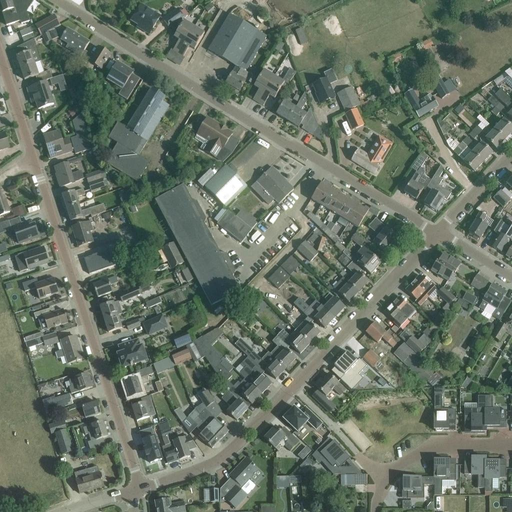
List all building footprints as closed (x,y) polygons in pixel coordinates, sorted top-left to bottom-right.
[(0,0),(0,5),(2,13),(10,10),(12,16),(27,12),(34,0),(0,0)] [(211,3),(205,8),(209,12),(214,7),(211,3)] [(141,5),(137,12),(132,21),(144,28),(143,30),(149,34),(160,17),(141,5)] [(178,9),(164,19),(170,27),(184,17),(178,9)] [(10,10),(2,13),(7,26),(20,21),(21,24),(30,21),(27,12),(12,16),(10,10)] [(54,14),(42,21),(47,31),(59,25),(54,14)] [(267,36),(238,19),(229,14),(208,50),(236,67),(226,83),(239,91),(246,81),(252,85),(256,78),(246,72),(267,36)] [(173,50),(178,53),(194,27),(184,21),(174,37),(179,40),(173,50)] [(31,26),(20,30),(24,42),(35,38),(31,26)] [(194,27),(178,53),(183,57),(189,46),(195,49),(204,33),(194,27)] [(295,30),(300,45),(307,43),(302,28),(295,30)] [(50,32),(49,32),(53,40),(60,37),(57,29),(50,31),(50,32)] [(65,48),(81,57),(90,42),(67,29),(61,39),(68,43),(65,48)] [(49,32),(42,35),(46,44),(53,41),(53,40),(49,32)] [(17,56),(21,68),(41,61),(34,39),(30,41),(17,48),(19,55),(17,56)] [(420,44),(424,51),(428,49),(427,47),(433,44),(430,39),(420,44)] [(88,53),(83,61),(81,64),(91,71),(94,65),(101,70),(110,55),(99,48),(94,56),(88,53)] [(38,83),(50,79),(52,79),(50,71),(45,73),(41,61),(21,68),(25,80),(36,76),(38,83)] [(133,72),(118,63),(108,80),(123,89),(119,95),(127,100),(140,79),(132,74),(133,72)] [(274,76),(258,103),(263,106),(269,96),(275,99),(278,94),(280,95),(296,73),(290,69),(283,81),(274,76)] [(253,100),(258,103),(274,76),(264,70),(254,86),(259,89),(253,100)] [(327,79),(313,85),(317,97),(320,105),(335,99),(329,84),(336,81),(331,70),(324,73),(327,79)] [(441,79),(432,84),(442,99),(456,90),(451,81),(444,85),(441,79)] [(46,83),(37,86),(28,89),(30,96),(34,94),(39,109),(54,104),(46,83)] [(154,86),(140,108),(156,117),(157,116),(162,118),(171,104),(164,100),(167,95),(154,86)] [(74,88),(68,90),(71,102),(77,97),(74,88)] [(363,100),(359,102),(352,88),(338,94),(346,112),(360,106),(362,110),(370,106),(368,101),(364,103),(363,100)] [(504,112),(511,119),(511,101),(500,90),(495,95),(508,108),(504,112)] [(419,101),(413,91),(405,96),(419,118),(438,106),(433,97),(432,97),(431,94),(419,101)] [(295,108),(288,121),(299,127),(301,123),(306,115),(301,112),(308,100),(305,93),(295,108)] [(488,101),(495,108),(500,112),(504,108),(492,96),(488,101)] [(277,114),(288,121),(295,108),(285,102),(277,114)] [(77,104),(67,113),(71,118),(81,110),(77,104)] [(459,107),(454,112),(458,116),(464,111),(459,107)] [(156,117),(140,108),(127,128),(118,122),(108,137),(117,143),(134,152),(142,138),(143,139),(156,117)] [(491,112),(496,117),(500,112),(495,108),(491,112)] [(356,109),(345,114),(352,130),(363,125),(356,109)] [(304,125),(302,129),(308,132),(316,120),(312,112),(304,125)] [(78,136),(71,138),(75,154),(92,149),(82,113),(73,122),(78,136)] [(207,118),(196,136),(207,143),(203,150),(216,158),(222,149),(223,150),(224,148),(232,153),(239,142),(231,137),(233,134),(207,118)] [(441,119),(438,121),(445,136),(451,129),(441,119)] [(504,120),(495,129),(505,139),(511,132),(511,127),(507,123),(504,120)] [(473,130),(478,135),(482,131),(477,126),(473,130)] [(63,129),(65,136),(73,134),(71,127),(63,129)] [(486,138),(489,142),(496,149),(505,139),(495,129),(486,138)] [(468,135),(474,140),(478,135),(473,130),(468,135)] [(43,136),(48,151),(47,152),(49,159),(51,158),(51,159),(72,152),(68,139),(62,141),(59,131),(43,136)] [(0,150),(9,147),(5,133),(0,134),(0,150)] [(358,149),(351,160),(375,174),(382,164),(380,163),(392,145),(379,137),(378,137),(380,139),(369,156),(358,149)] [(462,142),(468,147),(472,142),(467,137),(462,142)] [(456,139),(449,147),(453,152),(458,156),(462,152),(458,147),(461,144),(456,139)] [(134,152),(117,143),(106,161),(138,179),(150,161),(134,152)] [(481,143),(473,152),(483,162),(492,153),(481,143)] [(462,152),(458,156),(474,172),(483,162),(473,152),(467,147),(465,149),(462,152)] [(427,158),(422,154),(411,169),(416,172),(427,158)] [(76,158),(73,159),(67,161),(68,163),(55,167),(57,174),(56,175),(60,188),(69,184),(75,183),(80,181),(80,180),(84,179),(81,171),(72,174),(69,165),(77,162),(76,158)] [(226,207),(247,186),(225,165),(204,186),(226,207)] [(426,190),(426,189),(427,188),(432,191),(424,204),(436,212),(444,199),(447,200),(451,193),(439,186),(442,180),(439,178),(444,169),(441,166),(432,180),(426,190)] [(279,174),(272,167),(265,174),(263,175),(264,176),(252,188),(269,205),(274,200),(279,204),(292,191),(287,186),(288,185),(278,175),(279,174)] [(86,175),(89,183),(102,178),(102,179),(109,177),(106,168),(86,175)] [(424,189),(426,190),(432,180),(422,175),(421,177),(416,174),(411,181),(404,192),(416,200),(424,189)] [(89,183),(91,191),(104,186),(102,179),(102,178),(89,183)] [(311,199),(321,205),(331,189),(321,183),(311,199)] [(184,185),(155,200),(211,306),(240,291),(232,276),(236,270),(226,253),(220,252),(204,223),(206,218),(197,201),(191,199),(184,185)] [(62,202),(65,209),(79,204),(76,198),(85,195),(83,189),(75,192),(74,192),(63,195),(64,201),(62,202)] [(325,207),(330,211),(340,195),(331,189),(321,205),(319,208),(323,211),(325,207)] [(0,215),(10,212),(2,190),(0,191),(0,215)] [(494,198),(504,208),(511,201),(501,190),(494,198)] [(330,211),(340,217),(350,200),(340,195),(330,211)] [(340,217),(349,222),(359,206),(350,200),(340,217)] [(69,216),(71,221),(83,217),(91,214),(92,217),(106,212),(103,204),(81,212),(79,204),(65,209),(67,216),(69,216)] [(359,206),(349,222),(358,228),(366,216),(368,212),(368,211),(359,206)] [(369,210),(368,212),(377,217),(380,211),(371,206),(369,210)] [(228,211),(217,224),(241,243),(252,230),(228,211)] [(307,216),(311,220),(315,216),(310,212),(307,216)] [(482,222),(486,216),(480,212),(472,225),(473,225),(469,232),(480,239),(488,226),(482,222)] [(311,220),(316,224),(320,228),(323,224),(315,216),(311,220)] [(21,223),(19,217),(9,221),(12,231),(13,230),(19,245),(40,237),(35,224),(30,226),(28,221),(21,223)] [(373,242),(377,245),(385,252),(398,237),(376,218),(369,227),(379,236),(373,242)] [(497,219),(490,229),(497,234),(504,224),(497,219)] [(73,227),(76,237),(90,233),(89,231),(93,230),(90,222),(87,224),(87,223),(73,227)] [(499,235),(492,247),(501,253),(509,240),(511,241),(511,239),(511,223),(509,227),(504,236),(500,234),(499,235)] [(323,231),(328,235),(331,232),(326,227),(323,231)] [(304,240),(305,241),(298,249),(310,261),(318,253),(315,250),(317,248),(313,244),(318,238),(318,239),(323,234),(316,228),(304,240)] [(328,235),(336,243),(338,241),(339,239),(331,232),(328,235)] [(90,233),(76,237),(79,247),(93,242),(90,233)] [(360,246),(365,241),(356,234),(352,239),(360,246)] [(368,237),(365,241),(370,246),(374,242),(368,237)] [(317,251),(321,253),(326,239),(321,238),(317,251)] [(334,245),(343,253),(345,250),(346,249),(338,241),(336,243),(334,245)] [(174,242),(161,248),(172,269),(184,262),(174,242)] [(129,264),(145,257),(139,243),(123,250),(129,264)] [(43,247),(35,250),(15,257),(20,272),(39,266),(48,263),(43,247)] [(344,254),(348,258),(353,262),(361,271),(364,268),(371,275),(381,263),(368,252),(363,248),(358,254),(362,258),(359,262),(345,250),(343,253),(344,254)] [(92,256),(84,259),(89,274),(115,265),(110,250),(99,253),(92,255),(92,256)] [(359,273),(361,271),(353,262),(348,258),(344,254),(338,259),(343,263),(351,272),(352,271),(356,276),(349,283),(359,292),(369,282),(359,273)] [(444,254),(439,263),(438,263),(454,272),(453,273),(455,274),(460,264),(444,254)] [(291,256),(283,264),(292,273),(300,265),(291,256)] [(431,271),(440,276),(448,281),(453,273),(454,272),(438,263),(439,263),(437,262),(431,271)] [(280,267),(268,279),(275,286),(278,289),(290,277),(280,267)] [(343,270),(340,274),(345,279),(348,275),(343,270)] [(419,275),(413,283),(428,297),(436,289),(431,284),(430,286),(419,275)] [(471,285),(477,288),(483,278),(477,275),(471,285)] [(108,279),(107,276),(100,279),(101,282),(93,285),(98,297),(113,292),(110,285),(118,282),(116,276),(108,279)] [(330,285),(327,287),(337,296),(339,293),(349,303),(359,292),(349,283),(343,277),(333,288),(330,285)] [(477,288),(482,292),(489,281),(483,278),(477,288)] [(37,279),(27,282),(22,284),(25,292),(36,289),(39,299),(58,293),(54,279),(38,284),(37,279)] [(268,279),(264,284),(271,291),(275,286),(268,279)] [(415,301),(420,306),(428,297),(413,283),(406,290),(416,300),(415,301)] [(479,307),(500,321),(511,301),(504,297),(507,293),(493,284),(483,300),(479,307)] [(120,295),(123,302),(143,293),(140,286),(120,295)] [(455,298),(443,288),(437,294),(449,305),(455,298)] [(143,296),(146,304),(159,298),(156,290),(143,296)] [(286,297),(281,293),(277,297),(282,302),(286,297)] [(300,309),(313,322),(315,320),(324,328),(335,318),(316,300),(309,307),(294,293),(289,299),(300,309)] [(325,308),(335,318),(344,307),(330,293),(325,299),(329,303),(325,308)] [(253,295),(249,299),(244,305),(254,314),(259,309),(256,306),(260,302),(253,295)] [(399,297),(392,304),(408,319),(416,310),(411,306),(410,307),(399,297)] [(146,304),(148,308),(161,302),(159,298),(146,304)] [(462,307),(465,302),(460,298),(456,304),(462,307)] [(100,307),(104,320),(118,315),(123,314),(118,301),(114,303),(114,302),(100,307)] [(394,323),(399,328),(408,319),(392,304),(385,312),(396,322),(394,323)] [(220,306),(214,312),(217,314),(222,308),(220,306)] [(241,308),(237,312),(232,317),(242,327),(247,321),(244,318),(247,315),(241,308)] [(42,311),(34,314),(35,319),(43,317),(47,329),(58,326),(68,323),(64,310),(44,316),(42,311)] [(300,310),(293,317),(301,325),(303,322),(307,327),(300,334),(310,343),(320,333),(311,324),(313,322),(300,310)] [(436,318),(436,319),(433,323),(438,328),(441,322),(446,315),(441,311),(436,318)] [(511,336),(511,335),(511,314),(505,326),(499,322),(491,336),(500,342),(505,333),(511,336)] [(118,315),(104,320),(109,332),(122,328),(118,315)] [(162,316),(144,324),(148,335),(167,327),(162,316)] [(128,330),(140,326),(139,323),(144,321),(143,318),(126,324),(128,330)] [(382,338),(388,343),(393,348),(397,344),(375,323),(366,332),(377,343),(382,338)] [(423,333),(430,340),(434,334),(427,328),(423,333)] [(283,330),(277,336),(289,347),(291,345),(300,354),(310,343),(300,334),(296,330),(290,336),(283,330)] [(42,332),(32,335),(25,337),(26,342),(44,337),(42,332)] [(187,332),(173,338),(177,349),(192,343),(187,332)] [(208,333),(202,337),(207,342),(212,336),(208,333)] [(412,336),(406,343),(419,355),(431,341),(424,334),(418,341),(412,336)] [(43,337),(33,340),(28,342),(30,348),(45,343),(45,346),(57,342),(55,335),(43,338),(43,337)] [(76,336),(66,339),(62,341),(65,350),(58,352),(60,358),(68,356),(70,363),(76,361),(77,362),(78,361),(78,360),(83,359),(76,336)] [(277,346),(270,354),(286,369),(296,358),(287,349),(289,347),(277,336),(272,341),(277,346)] [(223,383),(228,391),(238,400),(242,396),(251,405),(262,394),(252,385),(245,378),(240,383),(238,381),(233,386),(227,381),(232,376),(229,373),(234,368),(207,342),(202,337),(195,342),(205,356),(214,370),(223,383)] [(116,357),(120,367),(121,366),(122,368),(130,366),(131,367),(133,366),(133,365),(139,363),(137,357),(145,355),(142,346),(140,347),(138,340),(119,346),(122,355),(116,357)] [(194,363),(205,356),(195,342),(193,343),(186,346),(192,356),(191,356),(194,363)] [(426,383),(427,382),(436,373),(403,343),(394,353),(426,383)] [(175,363),(191,356),(192,356),(186,346),(183,348),(171,354),(171,356),(172,356),(175,363)] [(363,357),(379,372),(384,367),(379,362),(381,360),(370,350),(363,357)] [(253,351),(248,357),(264,373),(266,371),(276,379),(286,369),(270,354),(268,352),(262,359),(253,351)] [(348,352),(334,366),(344,375),(340,379),(347,387),(367,367),(359,359),(357,361),(355,358),(348,352)] [(157,374),(176,366),(175,363),(172,356),(171,356),(154,363),(155,364),(153,364),(157,374)] [(246,366),(240,373),(245,378),(252,385),(262,394),(272,384),(262,375),(264,373),(248,357),(242,362),(246,366)] [(151,367),(144,369),(135,372),(137,379),(125,383),(129,397),(142,393),(140,386),(149,383),(147,376),(153,374),(151,367)] [(436,373),(427,382),(432,387),(441,378),(436,373)] [(75,378),(74,374),(68,376),(72,387),(68,389),(70,395),(83,391),(92,388),(88,374),(75,378)] [(321,379),(315,385),(322,392),(326,396),(333,389),(340,395),(341,395),(346,390),(336,381),(329,374),(322,381),(321,379)] [(473,380),(467,377),(463,384),(469,388),(473,380)] [(227,412),(237,420),(247,409),(238,400),(228,391),(223,383),(216,390),(223,396),(221,398),(231,408),(227,412)] [(215,402),(207,390),(198,396),(207,408),(215,402)] [(313,395),(312,396),(324,407),(329,402),(317,391),(313,395)] [(42,401),(46,412),(72,404),(69,395),(55,399),(54,397),(42,401)] [(442,396),(434,396),(434,403),(434,430),(435,430),(435,431),(443,431),(443,430),(448,430),(448,426),(456,426),(456,410),(448,409),(442,409),(442,396)] [(486,426),(486,396),(478,396),(478,409),(464,409),(464,428),(472,428),(472,432),(477,432),(477,434),(484,434),(484,432),(486,432),(486,426)] [(493,410),(493,396),(486,396),(486,426),(486,428),(493,428),(493,426),(499,426),(499,423),(506,423),(506,410),(499,410),(493,410)] [(144,428),(152,426),(147,409),(153,407),(151,401),(132,407),(137,421),(141,420),(144,428)] [(67,418),(83,413),(86,419),(101,414),(97,402),(89,404),(88,402),(81,404),(64,410),(67,418)] [(284,418),(283,419),(298,433),(308,422),(317,431),(322,424),(305,408),(300,414),(294,408),(290,412),(289,412),(283,417),(284,418)] [(228,431),(205,409),(200,415),(198,417),(203,421),(202,422),(220,440),(228,431)] [(194,410),(182,423),(190,434),(197,427),(202,432),(199,436),(212,449),(220,440),(202,422),(203,421),(198,417),(200,415),(194,410)] [(51,434),(55,433),(67,429),(64,420),(48,426),(51,434)] [(87,442),(90,451),(106,446),(103,438),(108,436),(103,422),(94,425),(83,428),(85,435),(89,434),(91,441),(87,442)] [(165,454),(168,464),(179,460),(173,442),(171,436),(172,436),(168,423),(167,423),(159,426),(165,445),(162,446),(165,454)] [(265,438),(272,445),(279,452),(285,445),(291,451),(299,442),(291,434),(287,439),(275,427),(265,438)] [(67,429),(55,433),(62,455),(74,451),(67,429)] [(146,449),(150,463),(162,459),(152,429),(141,433),(143,441),(148,439),(151,447),(146,449)] [(173,442),(179,460),(190,456),(188,451),(197,448),(189,436),(184,438),(173,442)] [(329,439),(318,451),(325,459),(322,462),(333,475),(346,474),(340,468),(351,459),(334,441),(332,442),(329,439)] [(485,488),(485,458),(484,458),(484,456),(477,456),(477,458),(472,458),(472,462),(464,462),(464,474),(471,474),(471,475),(478,475),(478,488),(485,488)] [(259,470),(246,458),(230,475),(234,480),(227,487),(231,491),(224,498),(235,509),(246,498),(239,490),(259,470)] [(443,460),(443,459),(436,459),(436,460),(434,460),(434,477),(434,485),(434,495),(442,495),(442,481),(456,481),(456,464),(448,464),(448,461),(443,460)] [(493,462),(493,460),(486,460),(486,462),(485,462),(485,492),(492,492),(492,478),(499,479),(499,478),(506,478),(506,466),(499,466),(499,462),(493,462)] [(303,462),(295,470),(299,474),(307,466),(303,462)] [(76,481),(77,484),(80,494),(104,487),(100,472),(99,472),(97,466),(75,473),(77,481),(76,481)] [(354,475),(341,475),(341,485),(354,485),(354,475)] [(404,479),(402,479),(402,483),(402,486),(404,486),(404,491),(408,491),(408,499),(424,499),(424,485),(434,485),(434,477),(404,477),(404,479)] [(218,489),(209,489),(210,502),(219,502),(218,489)] [(155,501),(156,511),(157,511),(187,507),(187,505),(185,505),(184,502),(171,504),(170,499),(155,501)] [(511,511),(511,499),(502,499),(502,507),(507,508),(506,511),(511,511)] [(411,501),(403,501),(403,509),(411,510),(411,501)]
